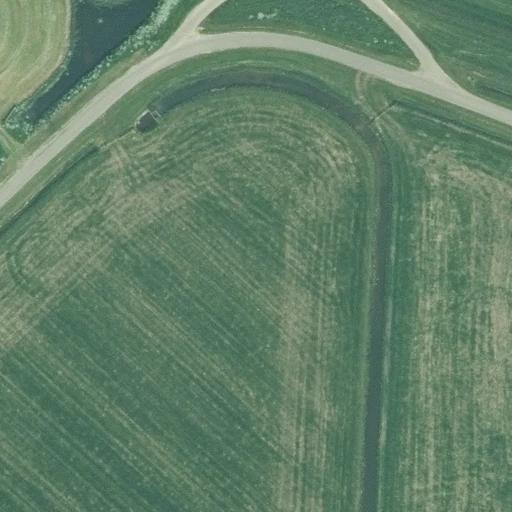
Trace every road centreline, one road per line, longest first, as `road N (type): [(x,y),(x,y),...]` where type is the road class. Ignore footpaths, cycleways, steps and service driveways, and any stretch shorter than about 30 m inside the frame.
road 1 (unclassified): [(445,95),(288,41),(195,44),(152,60)]
road 2 (unclassified): [(152,60),(0,199)]
road 3 (unclassified): [(445,95),(371,0)]
